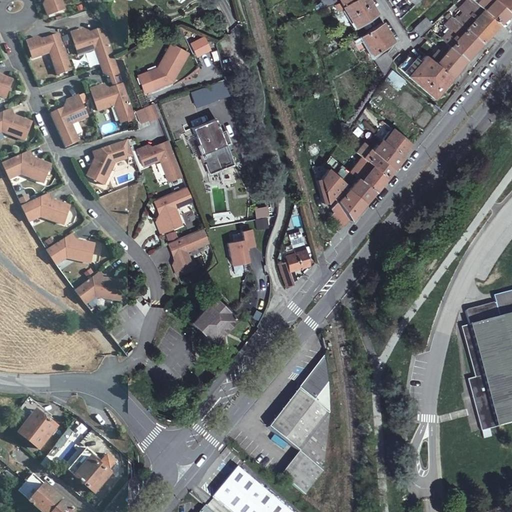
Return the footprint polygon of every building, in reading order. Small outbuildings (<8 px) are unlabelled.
[(45,0),(45,3),(49,15),(65,8),(62,0),(45,0)] [(339,1),(323,8),(326,15),(332,12),(339,22),(348,16),(353,25),(375,12),(367,0),(350,0),(341,6),(339,1)] [(462,12),(489,34),(499,23),(473,0),(465,0),(457,9),(462,12)] [(473,0),(499,23),(508,12),(509,12),(494,0),(473,0)] [(508,12),(511,16),(511,0),(494,0),(509,12),(508,12)] [(453,18),(482,42),(489,34),(462,12),(458,17),(456,15),(453,18)] [(438,36),(466,59),(482,42),(453,18),(450,16),(446,21),(441,18),(439,20),(443,24),(443,25),(443,26),(438,32),(439,34),(438,36)] [(413,29),(419,35),(420,33),(428,26),(430,24),(424,18),(413,29)] [(377,23),(352,39),(358,50),(363,48),(368,57),(372,55),(373,56),(385,49),(384,46),(392,41),(381,21),(377,23)] [(121,72),(105,26),(91,31),(84,28),(71,32),(78,54),(96,47),(105,73),(110,75),(121,72)] [(180,41),(186,37),(180,26),(174,30),(180,41)] [(443,53),(460,67),(466,59),(438,36),(435,34),(433,32),(430,28),(426,32),(430,35),(431,37),(446,51),(443,53)] [(73,69),(60,33),(51,36),(52,38),(46,40),(39,37),(27,41),(32,57),(51,51),(59,74),(73,69)] [(158,68),(147,71),(153,89),(173,82),(190,53),(172,43),(158,68)] [(430,59),(451,77),(460,67),(443,53),(442,55),(437,50),(430,59)] [(388,67),(392,60),(386,52),(373,61),(383,74),(388,67)] [(430,59),(424,55),(417,64),(407,55),(397,66),(433,97),(451,77),(430,59)] [(402,79),(391,69),(384,77),(397,85),(402,79)] [(147,71),(141,74),(147,91),(153,89),(147,71)] [(121,72),(110,75),(114,86),(124,83),(121,72)] [(0,94),(7,97),(14,79),(1,75),(0,75),(0,94)] [(226,78),(203,86),(208,101),(231,94),(226,78)] [(136,118),(124,83),(114,86),(110,88),(103,84),(90,89),(98,110),(115,104),(122,123),(136,118)] [(88,115),(79,95),(67,100),(64,108),(51,114),(65,147),(79,141),(71,123),(88,115)] [(143,106),(148,119),(159,116),(154,103),(143,106)] [(109,109),(113,123),(119,121),(115,107),(109,109)] [(11,108),(0,112),(0,131),(2,131),(26,140),(33,122),(21,117),(16,120),(11,108)] [(208,173),(232,163),(225,144),(220,133),(214,117),(189,128),(208,173)] [(349,123),(339,121),(343,133),(349,123)] [(401,157),(411,146),(391,130),(382,141),(401,157)] [(225,131),(220,133),(225,144),(229,142),(225,131)] [(127,140),(122,142),(128,156),(133,154),(127,140)] [(183,177),(168,140),(160,144),(161,146),(155,148),(147,145),(136,150),(142,166),(160,159),(169,182),(183,177)] [(92,165),(87,177),(104,185),(115,162),(127,158),(121,141),(93,151),(97,163),(92,165)] [(376,144),(370,150),(392,168),(401,157),(382,141),(377,146),(376,144)] [(361,156),(384,177),(392,168),(370,150),(362,143),(356,151),(361,156)] [(29,150),(2,162),(6,170),(9,178),(21,173),(44,182),(51,165),(39,160),(34,162),(29,150)] [(357,178),(373,191),(384,177),(361,156),(349,171),(357,178)] [(326,201),(342,183),(327,169),(320,179),(315,179),(321,202),(326,201)] [(347,189),(363,203),(373,191),(357,178),(354,181),(347,188),(347,189)] [(347,188),(354,181),(352,179),(346,186),(347,188)] [(192,201),(187,187),(153,200),(158,214),(155,221),(160,234),(181,225),(174,208),(192,201)] [(336,201),(349,219),(363,203),(347,189),(343,192),(342,191),(337,197),(339,198),(336,201)] [(25,214),(30,222),(41,216),(65,224),(71,206),(58,202),(54,204),(48,193),(22,207),(24,211),(25,214)] [(336,230),(343,226),(349,219),(336,201),(330,208),(332,212),(327,218),(336,230)] [(256,228),(269,228),(268,207),(254,207),(256,228)] [(208,243),(203,229),(167,243),(170,252),(172,251),(175,258),(172,265),(176,277),(192,270),(186,252),(208,243)] [(242,241),(226,244),(231,266),(247,263),(244,248),(253,246),(250,230),(241,232),(242,241)] [(72,234),(47,251),(54,262),(56,265),(66,257),(91,263),(95,245),(83,242),(79,245),(72,234)] [(286,287),(294,282),(289,269),(307,264),(303,245),(293,248),(294,254),(285,257),(285,259),(283,259),(283,262),(278,263),(280,272),(286,287)] [(99,272),(75,291),(78,295),(83,300),(86,304),(96,296),(121,300),(124,281),(111,279),(107,282),(99,272)] [(494,303),(493,303),(491,303),(469,309),(467,310),(466,311),(465,312),(465,314),(469,325),(460,328),(473,377),(467,379),(481,431),(481,430),(483,438),(491,436),(489,428),(511,421),(511,290),(495,295),(497,302),(495,303),(494,303)] [(206,334),(206,343),(218,343),(218,334),(233,319),(225,312),(226,311),(213,299),(191,321),(204,334),(206,334)] [(324,361),(323,355),(266,427),(297,452),(278,476),(303,495),(323,470),(329,410),(324,361)] [(37,410),(19,431),(40,448),(57,426),(56,425),(59,423),(49,414),(46,417),(37,410)] [(86,448),(69,469),(96,492),(112,473),(108,470),(116,461),(107,454),(102,461),(86,448)] [(45,456),(40,462),(47,469),(53,462),(45,456)] [(289,511),(236,467),(212,497),(230,511),(289,511)] [(77,511),(33,475),(18,492),(42,511),(77,511)]
